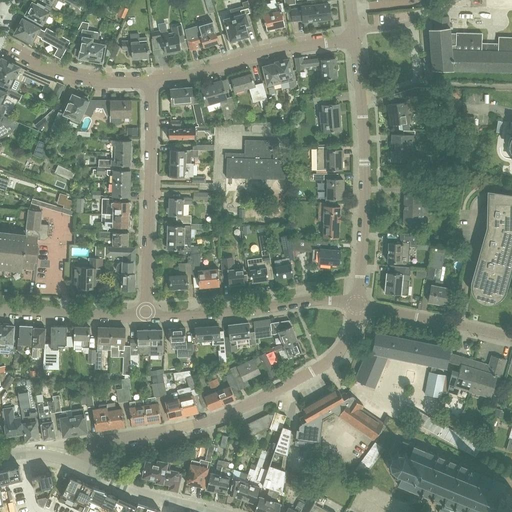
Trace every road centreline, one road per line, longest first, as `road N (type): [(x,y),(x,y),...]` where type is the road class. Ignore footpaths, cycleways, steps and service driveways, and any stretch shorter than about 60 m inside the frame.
road 1 (residential): [(83,468),(109,441),(220,417),(311,371),(342,348),(357,305)]
road 2 (residential): [(357,305),(363,135),(354,38)]
road 3 (residential): [(146,315),(151,81)]
road 4 (residential): [(146,315),(306,301),(357,305)]
road 5 (residential): [(151,81),(354,38)]
road 6 (residential): [(151,81),(71,74),(0,42)]
road 7 (residential): [(511,339),(357,305)]
road 8 (residential): [(0,309),(146,315)]
road 9 (residential): [(214,511),(83,468)]
